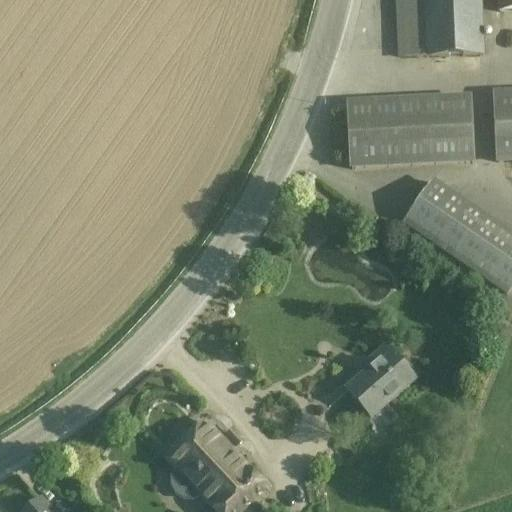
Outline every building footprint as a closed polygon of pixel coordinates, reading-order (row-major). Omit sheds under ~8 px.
[(399,0),(402,60),(482,58),(480,0),(399,0)] [(511,0),(497,0),(498,14),(511,13),(511,0)] [(511,95),(494,96),(497,164),(511,163),(511,95)] [(469,100),(347,106),(351,172),(472,166),(469,100)] [(511,287),(511,239),(433,186),(405,227),(506,296),(511,287)] [(414,382),(386,349),(372,361),(377,366),(347,392),(371,420),(372,419),(367,413),(377,403),(383,409),(414,382)] [(242,511),(266,491),(204,424),(166,460),(176,471),(171,479),(171,488),(175,496),(183,501),(192,501),(200,497),(214,511),(242,511)] [(53,511),(44,503),(34,511),(53,511)]
